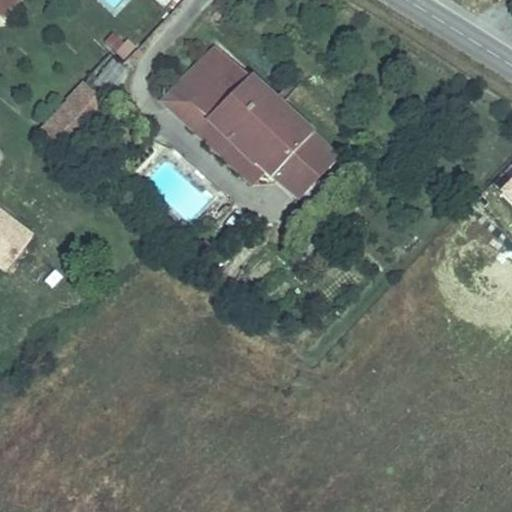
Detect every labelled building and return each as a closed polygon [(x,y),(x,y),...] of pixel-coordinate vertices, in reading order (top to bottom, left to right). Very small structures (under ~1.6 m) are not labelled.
[(0,0),(0,20),(4,24),(21,2),(19,0),(0,0)] [(111,33),(103,46),(126,60),(134,46),(111,33)] [(211,45),(171,91),(248,158),(299,203),(339,157),(211,45)] [(114,98),(129,69),(107,59),(92,88),(114,98)] [(60,160),(104,112),(73,81),(25,131),(60,160)] [(248,158),(171,91),(153,111),(230,179),(248,158)] [(0,272),(25,241),(0,221),(0,272)]
